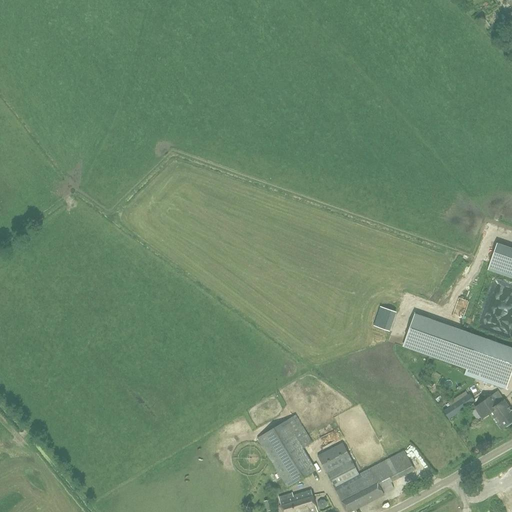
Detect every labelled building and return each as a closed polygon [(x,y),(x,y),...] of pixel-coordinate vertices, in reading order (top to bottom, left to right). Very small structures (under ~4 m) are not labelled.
[(511,275),(511,254),(495,251),(491,272),(511,275)] [(511,370),(511,347),(415,314),(404,347),(480,373),(478,380),(505,389),(511,370)] [(448,402),(441,407),(444,411),(443,411),(449,420),(475,402),(470,394),(468,395),(451,406),(448,402)] [(484,418),(491,413),(489,411),(500,404),(494,395),(489,398),(485,401),(477,407),(484,418)] [(491,413),(502,429),(511,422),(511,412),(504,401),(500,404),(489,411),(491,413)] [(294,484),(316,471),(303,449),(312,443),(296,415),(257,439),(270,460),(287,488),(294,484)] [(391,480),(412,469),(404,452),(358,475),(343,443),(317,456),(326,473),(334,487),(333,487),(345,511),(347,511),(395,488),(391,480)] [(418,458),(415,460),(422,468),(425,466),(418,458)] [(293,511),(317,511),(311,490),(297,495),(301,508),(293,511)] [(301,508),(297,495),(293,496),(292,493),(279,497),(283,511),(293,511),(301,508)] [(267,511),(274,510),(271,500),(264,501),(267,511)]
